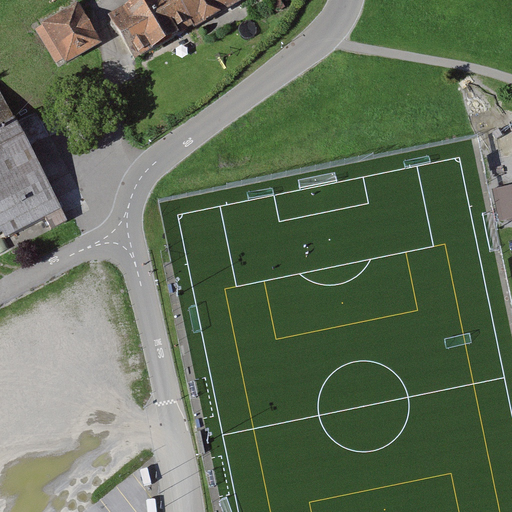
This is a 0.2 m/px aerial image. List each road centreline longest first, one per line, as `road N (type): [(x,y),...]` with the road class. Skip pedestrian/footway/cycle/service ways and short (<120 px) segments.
road 1 (residential): [(123,235),(136,185),(154,163),(327,39),(348,0)]
road 2 (residential): [(185,511),(167,403),(123,235)]
road 3 (residential): [(123,235),(0,293)]
